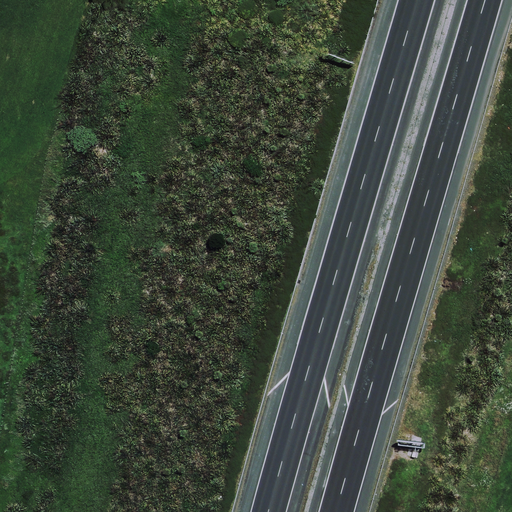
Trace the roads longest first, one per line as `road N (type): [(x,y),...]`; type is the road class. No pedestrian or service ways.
road 1 (motorway): [(501,0),(355,511)]
road 2 (motorway): [(299,511),(443,0)]
